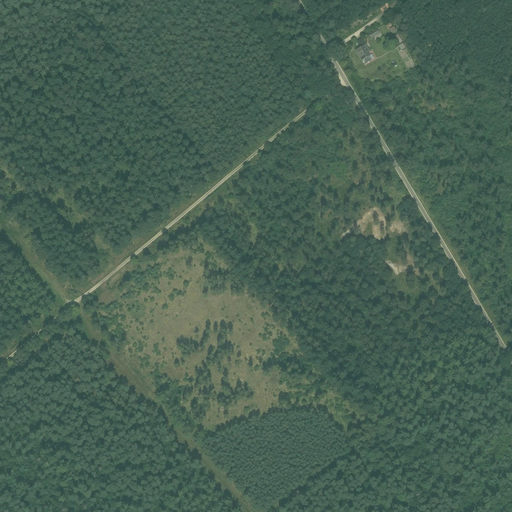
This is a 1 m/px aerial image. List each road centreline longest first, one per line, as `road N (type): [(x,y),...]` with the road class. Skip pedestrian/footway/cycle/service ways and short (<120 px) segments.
road 1 (track): [(345,80),(0,371)]
road 2 (unclassified): [(297,0),(511,361)]
road 3 (track): [(250,511),(0,225)]
road 4 (track): [(271,511),(501,342)]
